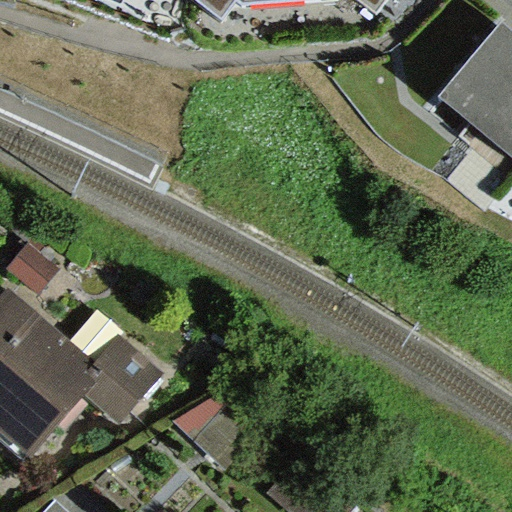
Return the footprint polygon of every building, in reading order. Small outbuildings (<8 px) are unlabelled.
[(186,0),(223,26),(236,8),(242,12),(340,7),(345,0),(186,0)] [(349,0),(378,17),(391,0),(349,0)] [(511,40),(502,33),(440,110),(511,167),(511,40)] [(61,273),(30,246),(8,271),(39,298),(61,273)] [(167,376),(121,337),(95,367),(9,295),(0,305),(0,440),(32,468),(87,403),(121,431),(167,376)] [(233,453),(255,414),(209,387),(186,426),(233,453)] [(352,511),(366,497),(309,450),(272,495),(292,511),(314,511),(326,499),(341,511),(352,511)] [(70,511),(57,500),(46,511),(70,511)]
